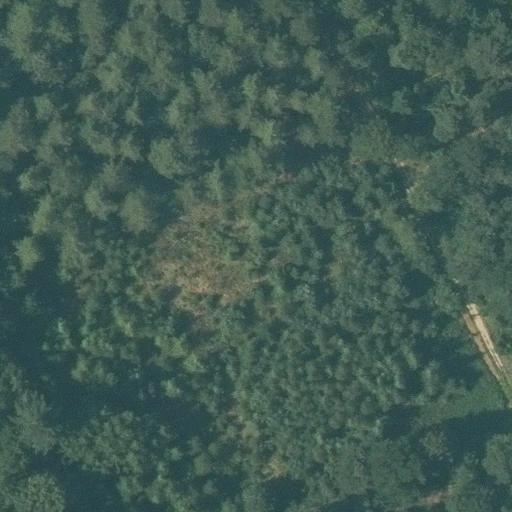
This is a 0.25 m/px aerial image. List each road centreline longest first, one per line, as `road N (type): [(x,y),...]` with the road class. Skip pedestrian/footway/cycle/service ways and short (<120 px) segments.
road 1 (track): [(0,319),(102,511),(279,511),(511,431)]
road 2 (track): [(511,406),(299,0)]
